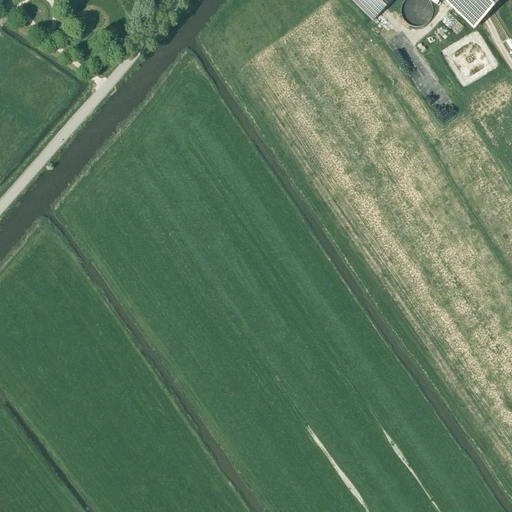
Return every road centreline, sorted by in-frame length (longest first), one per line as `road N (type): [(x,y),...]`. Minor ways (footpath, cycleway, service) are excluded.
road 1 (tertiary): [(0,208),(176,0)]
road 2 (track): [(105,87),(30,22),(21,8),(28,0)]
